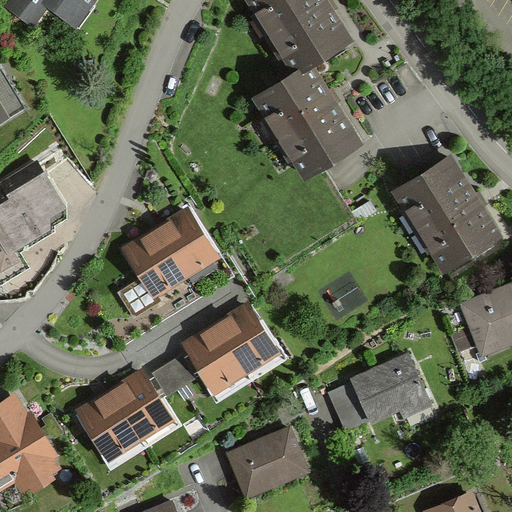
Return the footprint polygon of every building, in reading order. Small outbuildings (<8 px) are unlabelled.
[(9,0),(4,7),(18,17),(30,0),(37,0),(68,22),(83,1),(88,5),(91,0),(9,0)] [(322,2),(321,1),(320,0),(248,0),(257,14),(262,11),(286,50),(282,53),(294,73),(307,66),(346,40),(328,11),(325,13),(319,3),(322,2)] [(325,95),(307,66),(294,73),(255,98),(267,118),(272,115),(296,154),(291,156),(304,176),(356,144),(330,103),(328,105),(322,96),(325,95)] [(0,121),(22,108),(0,72),(0,121)] [(495,236),(477,207),(474,208),(469,199),(471,198),(446,158),(395,191),(443,268),(495,236)] [(61,205),(49,185),(35,164),(0,185),(3,190),(0,192),(0,281),(22,268),(10,249),(44,227),(44,216),(61,205)] [(185,212),(155,231),(182,275),(213,256),(185,212)] [(157,301),(152,294),(182,275),(155,231),(124,250),(142,278),(118,293),(132,316),(157,301)] [(511,284),(461,305),(478,346),(511,331),(511,284)] [(245,307),(215,326),(243,370),(273,351),(245,307)] [(212,389),(243,370),(215,326),(184,345),(212,389)] [(406,355),(350,380),(368,421),(424,396),(406,355)] [(139,374),(109,393),(137,437),(167,418),(139,374)] [(107,456),(137,437),(109,393),(79,412),(107,456)] [(23,419),(11,399),(0,405),(0,418),(7,429),(0,433),(0,484),(14,475),(21,486),(53,466),(46,455),(50,453),(28,417),(23,419)] [(287,428),(227,454),(245,496),(305,471),(287,428)] [(474,511),(469,497),(433,511),(474,511)] [(173,511),(170,503),(149,511),(173,511)]
